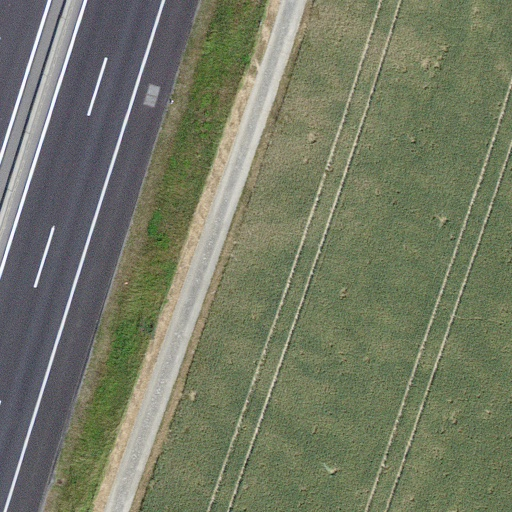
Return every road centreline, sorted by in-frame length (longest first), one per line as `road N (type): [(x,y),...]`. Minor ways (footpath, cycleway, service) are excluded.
road 1 (track): [(117,511),(293,0)]
road 2 (motorway): [(0,401),(125,0)]
